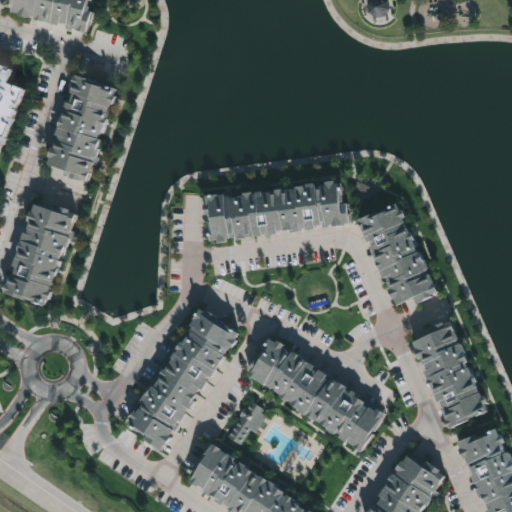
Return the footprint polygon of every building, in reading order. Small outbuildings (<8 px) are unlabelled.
[(94,0),(88,31),(12,14),(15,0),(94,0)] [(370,0),(387,0),(389,1),(390,10),(384,17),(375,17),(369,12),(368,3),(370,0)] [(0,64),(15,71),(9,85),(23,91),(0,146),(0,64)] [(116,90),(88,181),(45,168),(74,76),(116,90)] [(207,197),(335,181),(341,226),(213,242),(207,197)] [(3,294),(36,196),(77,209),(44,307),(3,294)] [(358,221),(398,202),(437,287),(397,305),(358,221)] [(200,308),(236,331),(164,446),(128,423),(200,308)] [(411,341),(450,325),(487,412),(448,428),(411,341)] [(246,377),(269,341),(384,416),(360,452),(246,377)] [(495,428),(511,464),(511,511),(484,511),(454,447),(495,428)] [(235,511),(190,482),(214,447),(310,511),(235,511)] [(365,511),(408,448),(448,474),(423,511),(365,511)]
